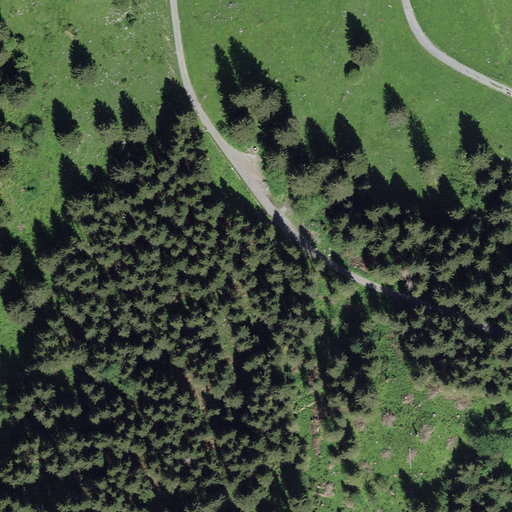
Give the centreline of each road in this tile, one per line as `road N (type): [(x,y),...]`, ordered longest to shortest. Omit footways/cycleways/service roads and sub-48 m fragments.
road 1 (track): [(511,333),(362,282),(287,236),(190,96),(173,0)]
road 2 (track): [(405,0),(428,52),(511,94)]
